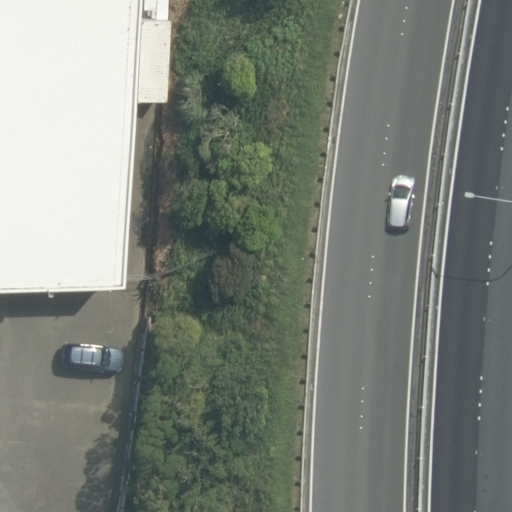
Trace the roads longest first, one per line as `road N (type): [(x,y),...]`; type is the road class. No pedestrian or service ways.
road 1 (motorway): [(358,511),(368,310),(391,85),(409,0)]
road 2 (motorway): [(511,91),(479,511)]
